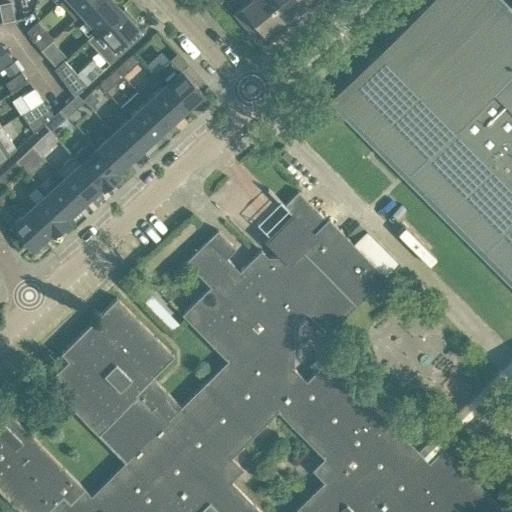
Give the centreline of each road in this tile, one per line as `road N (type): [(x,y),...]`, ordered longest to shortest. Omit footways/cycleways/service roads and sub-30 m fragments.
road 1 (residential): [(31,301),(257,97)]
road 2 (residential): [(257,97),(363,0)]
road 3 (residential): [(257,97),(168,0)]
